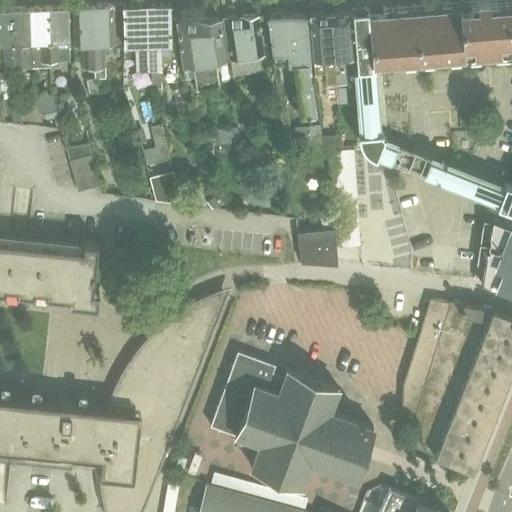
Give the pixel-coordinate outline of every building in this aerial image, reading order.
[(383,11),(368,12),(371,59),(511,47),(511,0),(451,0),(383,5),(383,11)] [(170,1),(146,2),(148,66),(151,66),(152,86),(161,86),(160,66),(159,60),(171,60),(170,1)] [(95,66),(96,77),(105,76),(104,41),(112,41),(111,2),(92,3),(95,66)] [(111,2),(112,41),(123,40),(122,3),(111,2)] [(148,66),(146,2),(122,3),(123,40),(123,58),(135,57),(136,67),(148,66)] [(95,66),(92,3),(73,4),(74,42),(83,42),(83,66),(95,66)] [(68,38),(67,4),(49,5),(50,65),(58,65),(58,60),(69,59),(69,38),(68,38)] [(31,66),(29,5),(11,6),(14,67),(31,66)] [(50,65),(49,5),(29,5),(31,66),(50,65)] [(14,67),(11,6),(0,6),(0,40),(3,41),(4,71),(0,71),(0,86),(2,95),(15,92),(14,67)] [(368,6),(351,7),(355,58),(361,131),(357,131),(359,140),(360,142),(362,145),(368,152),(376,155),(379,157),(388,134),(385,133),(381,128),(380,129),(378,129),(377,130),(371,59),(368,12),(368,6)] [(267,13),(266,13),(273,62),(274,62),(277,64),(285,64),(288,61),(293,61),(300,112),(315,111),(311,78),(310,76),(309,74),(307,61),(309,61),(305,12),(292,12),(292,11),(287,12),(283,12),(283,11),(279,8),(272,8),(269,11),(269,12),(267,12),(267,13)] [(351,9),(331,10),(337,83),(346,82),(344,59),(355,58),(351,9)] [(331,10),(309,12),(313,62),(314,72),(325,71),(326,84),(337,83),(331,10)] [(263,49),(261,33),(258,14),(241,14),(241,15),(223,15),(229,55),(237,54),(239,68),(265,64),(263,49)] [(197,16),(197,17),(207,83),(218,82),(217,73),(227,72),(219,15),(197,16)] [(184,78),(194,76),(196,85),(207,83),(197,17),(175,18),(182,68),(184,78)] [(96,90),(94,77),(86,79),(89,91),(96,90)] [(6,113),(11,111),(12,117),(21,118),(17,101),(15,92),(2,95),(6,113)] [(17,101),(21,118),(42,120),(35,97),(17,101)] [(297,140),(310,139),(311,146),(323,145),(320,123),(297,125),(297,140)] [(238,137),(237,124),(213,127),(214,140),(238,137)] [(341,133),(332,133),(333,144),(341,144),(341,133)] [(388,134),(379,157),(435,179),(444,156),(388,134)] [(155,144),(148,146),(152,162),(170,157),(166,142),(155,144)] [(353,150),(331,152),(337,247),(360,246),(353,150)] [(91,152),(69,158),(77,189),(99,183),(91,152)] [(511,182),(444,156),(435,179),(511,208),(511,182)] [(155,198),(167,199),(160,171),(149,174),(155,198)] [(185,202),(205,204),(200,179),(186,180),(185,202)] [(511,222),(490,214),(486,241),(511,250),(511,222)] [(97,241),(28,233),(0,229),(0,293),(97,304),(98,290),(92,289),(97,241)] [(299,232),(301,260),(336,263),(333,229),(299,232)] [(511,294),(511,250),(486,241),(481,282),(511,294)] [(108,398),(106,405),(104,409),(102,418),(100,428),(99,437),(98,446),(97,456),(97,465),(98,472),(98,475),(99,484),(101,493),(102,502),(105,511),(141,511),(226,295),(210,291),(201,295),(193,299),(184,304),(177,309),(169,315),(162,321),(154,327),(148,334),(141,341),(135,348),(130,356),(125,364),(120,372),(116,380),(112,389),(108,398)] [(471,467),(511,363),(511,313),(492,306),(450,299),(449,300),(429,296),(402,382),(402,422),(411,425),(404,441),(471,467)] [(366,443),(367,439),(373,424),(330,408),(338,385),(286,366),(283,373),(272,369),(275,362),(237,348),(209,423),(258,441),(250,463),(302,483),(310,460),(353,476),(359,461),(361,457),(366,443)] [(0,460),(98,472),(97,465),(97,456),(98,446),(99,437),(100,428),(102,418),(104,409),(106,405),(63,401),(0,393),(0,460)] [(317,511),(316,511),(206,481),(197,511),(317,511)] [(367,489),(357,511),(442,511),(426,505),(428,501),(382,482),(367,489)] [(337,511),(320,503),(316,511),(317,511),(337,511)]
